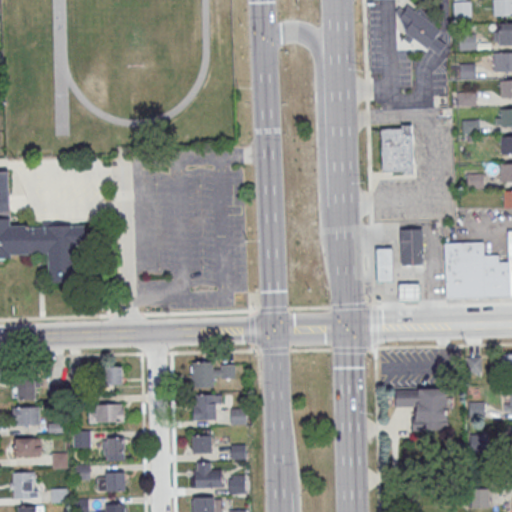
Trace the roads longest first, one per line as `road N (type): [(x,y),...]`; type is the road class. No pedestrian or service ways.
road 1 (primary): [(343,244),(325,214),(317,48),(304,34),(288,33),(261,57)]
road 2 (primary): [(261,57),(273,329)]
road 3 (primary): [(351,511),(346,326)]
road 4 (residential): [(154,333),(158,511)]
road 5 (residential): [(124,333),(123,161)]
road 6 (tertiary): [(511,321),(346,326)]
road 7 (secondary): [(154,333),(0,337)]
road 8 (primary): [(342,205),(340,81)]
road 9 (primary): [(346,326),(342,205)]
